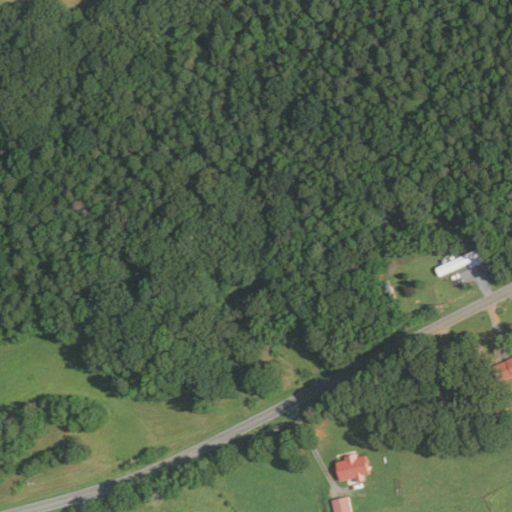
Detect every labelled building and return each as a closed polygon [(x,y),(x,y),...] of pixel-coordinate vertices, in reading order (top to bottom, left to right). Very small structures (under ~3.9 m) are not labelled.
[(418,211),(414,201),(422,198),(426,208),(418,211)] [(454,204),(474,211),(472,219),(452,213),(454,204)] [(285,257),(276,243),(287,236),(295,250),(285,257)] [(441,275),(437,268),(481,247),(485,255),(483,255),(486,261),(470,268),(468,263),(441,275)] [(223,274),(227,282),(220,286),(215,279),(223,274)] [(388,300),(385,287),(391,286),(395,298),(388,300)] [(278,328),(281,335),(275,337),(272,331),(278,328)] [(241,379),(240,375),(236,376),(231,359),(247,354),(252,371),(250,371),(251,376),(241,379)] [(433,357),(438,390),(430,391),(425,359),(433,357)] [(511,377),(502,381),(495,363),(511,357),(511,377)] [(488,390),(491,409),(476,411),(473,392),(488,390)] [(359,482),(358,478),(343,481),(340,461),(347,460),(346,455),(360,453),(361,456),(368,455),(372,474),(367,475),(367,480),(359,482)] [(350,495),(354,511),(337,511),(334,499),(350,495)]
